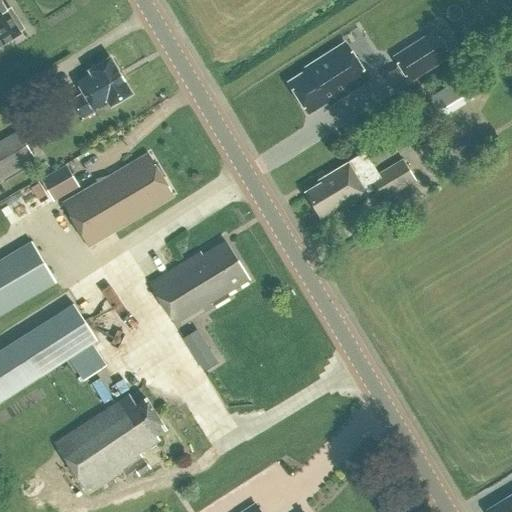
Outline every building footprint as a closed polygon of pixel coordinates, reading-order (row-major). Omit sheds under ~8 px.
[(19,35),(21,34),(20,33),(19,33),(19,32),(23,29),(11,9),(6,12),(0,1),(0,46),(19,35)] [(434,32),(394,58),(409,82),(450,56),(434,32)] [(307,72),(289,84),(307,111),(334,94),(337,100),(368,80),(345,45),(306,69),(307,72)] [(119,71),(110,56),(87,70),(89,73),(75,81),(82,93),(70,100),(81,118),(107,102),(109,106),(131,93),(122,78),(124,77),(120,70),(119,71)] [(0,96),(9,109),(44,86),(36,73),(0,96)] [(440,116),(472,98),(461,78),(429,97),(440,116)] [(0,177),(34,158),(17,130),(0,140),(0,177)] [(87,246),(173,196),(160,175),(162,172),(158,166),(155,165),(147,152),(61,202),(87,246)] [(414,180),(402,158),(376,173),(369,162),(352,172),(346,162),(325,175),(326,178),(304,191),(319,216),(339,205),(341,208),(358,198),(357,197),(365,193),(372,205),(414,180)] [(54,200),(79,186),(67,164),(41,178),(54,200)] [(248,279),(224,240),(193,259),(192,256),(148,282),(175,327),(227,296),(225,292),(248,279)] [(0,313),(55,281),(31,241),(0,258),(0,313)] [(92,339),(70,305),(0,350),(0,399),(66,356),(92,339)] [(193,356),(201,370),(215,362),(207,348),(193,356)] [(135,404),(128,393),(53,442),(87,494),(122,471),(125,475),(134,469),(138,475),(149,468),(138,452),(146,446),(150,448),(156,444),(156,440),(158,439),(155,434),(165,428),(145,397),(135,404)] [(509,498),(488,511),(511,511),(511,493),(508,496),(509,498)]
